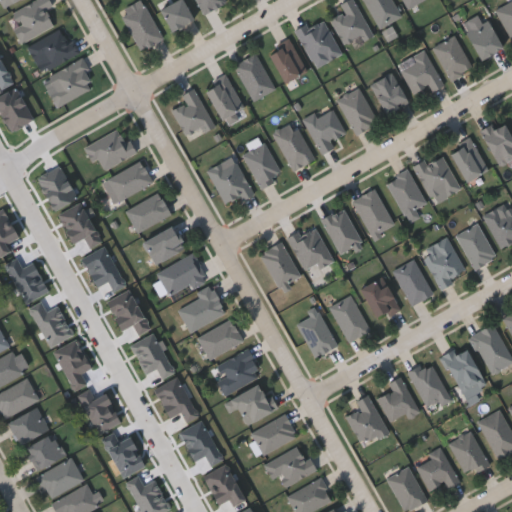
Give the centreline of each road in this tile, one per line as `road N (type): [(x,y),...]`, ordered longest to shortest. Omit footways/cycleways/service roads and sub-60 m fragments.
road 1 (residential): [(310,399),(86,0)]
road 2 (residential): [(0,145),(206,511)]
road 3 (residential): [(306,0),(13,172)]
road 4 (residential): [(223,246),(511,81)]
road 5 (residential): [(511,283),(310,399)]
road 6 (residential): [(373,511),(310,399)]
